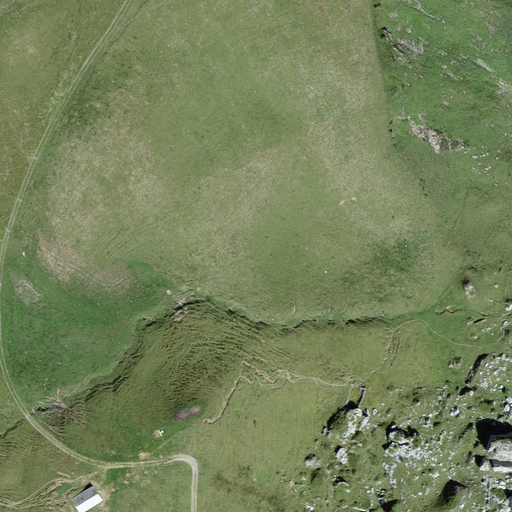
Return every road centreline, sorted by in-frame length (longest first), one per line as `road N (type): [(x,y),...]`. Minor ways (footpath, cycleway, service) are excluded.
road 1 (track): [(0,255),(63,98),(126,0)]
road 2 (track): [(103,467),(42,435),(10,392),(0,350)]
